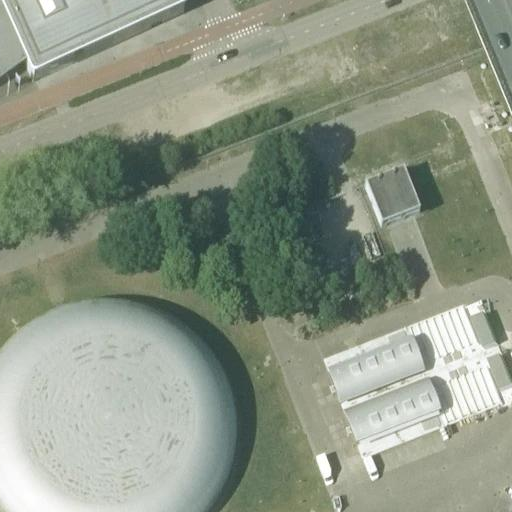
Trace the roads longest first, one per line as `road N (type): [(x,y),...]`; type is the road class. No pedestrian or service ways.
road 1 (tertiary): [(237,59),(0,151)]
road 2 (tertiary): [(387,0),(237,59)]
